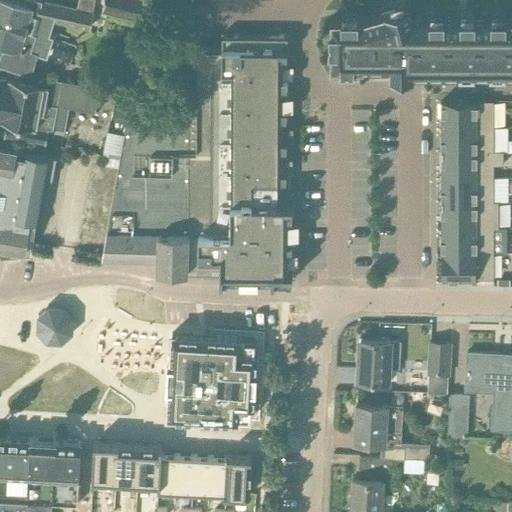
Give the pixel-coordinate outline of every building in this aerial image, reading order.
[(13,0),(0,0),(0,41),(4,43),(0,56),(0,63),(31,73),(37,54),(47,57),(53,36),(49,35),(53,20),(90,28),(94,10),(44,0),(40,0),(40,1),(35,0),(31,0),(30,5),(13,0)] [(103,0),(101,10),(147,21),(152,0),(103,0)] [(490,73),(506,73),(508,73),(511,72),(511,17),(413,17),(410,4),(362,17),(331,17),(331,66),(378,66),(390,66),(390,75),(415,75),(415,73),(444,73),(459,73),(475,73),(490,73)] [(103,253),(158,255),(158,268),(187,269),(187,272),(221,273),(221,278),(293,278),(294,200),(287,200),(288,34),(222,34),(222,46),(196,46),(195,112),(188,112),(188,120),(129,109),(103,253)] [(137,64),(133,83),(152,87),(156,68),(137,64)] [(0,75),(0,116),(2,117),(2,119),(7,120),(5,133),(21,136),(47,141),(49,127),(53,128),(64,130),(69,103),(99,109),(103,87),(44,76),(43,83),(11,77),(11,78),(0,75)] [(442,99),(442,125),(496,126),(496,99),(442,99)] [(496,151),(496,126),(442,125),(442,151),(496,151)] [(57,156),(0,146),(0,245),(25,250),(26,247),(31,248),(32,248),(36,226),(29,225),(38,176),(53,178),(56,158),(57,158),(57,156)] [(496,151),(442,151),(442,176),(496,176),(496,163),(504,163),(504,151),(496,151)] [(496,176),(442,176),(442,201),(496,201),(496,176)] [(442,226),(501,226),(501,201),(496,201),(442,201),(442,226)] [(448,251),(496,251),(508,252),(508,226),(501,226),(442,226),(442,251),(448,251)] [(448,251),(442,251),(442,277),(496,277),(496,251),(448,251)] [(37,325),(40,330),(45,334),(51,336),(58,336),(64,334),(69,330),(72,324),(73,318),(72,312),(69,306),(64,302),(58,300),(53,299),(47,301),(42,304),(39,308),(36,313),(36,318),(37,325)] [(168,361),(167,386),(169,386),(167,415),(238,419),(239,404),(254,405),(255,387),(256,387),(257,369),(256,369),(257,352),(254,352),(255,339),(243,339),(243,336),(172,332),(170,361),(168,361)] [(401,340),(361,337),(358,377),(389,379),(389,367),(400,367),(401,340)] [(449,372),(450,342),(430,341),(429,371),(449,372)] [(503,353),(467,351),(466,371),(465,381),(494,382),(492,427),(511,428),(511,363),(503,363),(503,353)] [(467,435),(469,393),(450,392),(447,435),(467,435)] [(403,404),(357,402),(355,440),(375,441),(401,442),(403,404)] [(0,507),(3,507),(27,509),(27,501),(30,437),(0,435),(0,507)] [(78,503),(81,440),(30,437),(27,501),(28,501),(27,511),(51,511),(52,502),(78,503)] [(94,440),(92,480),(116,481),(118,441),(94,440)] [(118,441),(116,481),(138,482),(140,442),(118,441)] [(430,442),(405,441),(404,457),(430,458),(430,442)] [(140,442),(138,482),(158,483),(158,488),(159,488),(161,444),(140,442)] [(161,444),(159,488),(176,489),(178,453),(162,452),(162,444),(161,444)] [(211,454),(209,491),(226,491),(228,452),(227,452),(227,455),(211,454)] [(228,452),(226,491),(250,493),(252,453),(228,452)] [(178,453),(176,489),(193,490),(194,454),(178,453)] [(194,454),(193,490),(209,491),(211,454),(194,454)] [(352,505),(352,507),(381,508),(382,479),(390,479),(392,456),(366,455),(365,477),(353,476),(352,492),(350,492),(349,505),(352,505)] [(452,458),(452,468),(463,468),(463,458),(452,458)]
